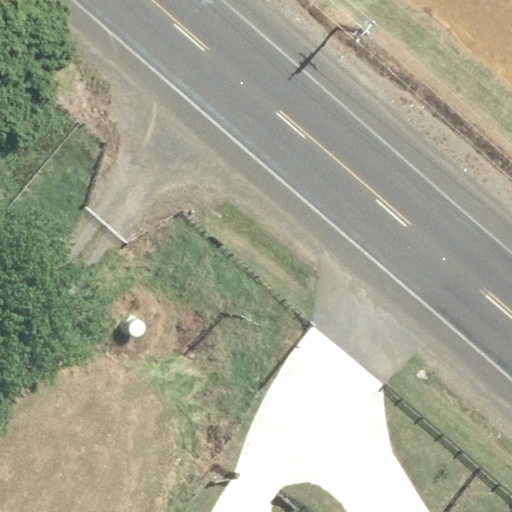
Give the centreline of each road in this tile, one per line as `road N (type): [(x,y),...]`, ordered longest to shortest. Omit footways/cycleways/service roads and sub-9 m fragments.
road 1 (secondary): [(511,317),(141,0)]
road 2 (unknown): [(400,221),(256,426),(237,511)]
